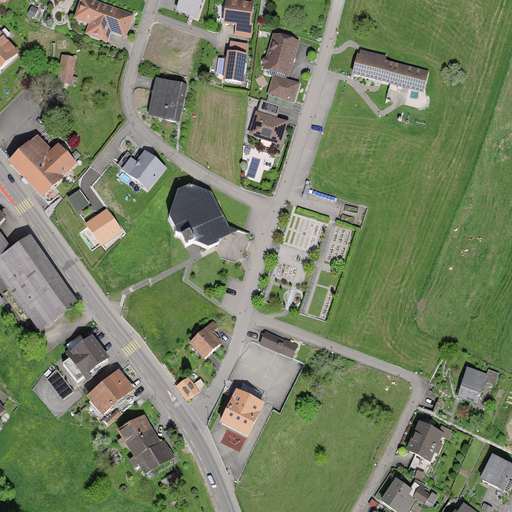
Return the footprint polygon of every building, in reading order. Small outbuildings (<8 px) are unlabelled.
[(201,0),(180,0),(177,12),(196,18),(201,0)] [(253,23),(251,23),(254,2),(242,0),(225,0),(223,23),(236,25),(234,36),(251,38),(253,23)] [(125,32),(130,18),(83,1),(76,19),(91,24),(87,34),(105,41),(110,26),(125,32)] [(32,6),(28,14),(34,17),(38,9),(32,6)] [(3,42),(6,39),(1,34),(0,34),(0,70),(16,56),(3,42)] [(264,69),(287,76),(296,45),(273,38),(267,60),(265,59),(263,61),(262,64),(263,66),(265,67),(264,69)] [(240,84),(244,58),(228,56),(227,61),(218,60),(216,74),(217,76),(225,77),(224,82),(240,84)] [(422,93),(426,74),(357,57),(352,76),(422,93)] [(57,83),(70,85),(74,60),(61,58),(57,83)] [(164,121),(175,123),(180,101),(181,101),(184,87),(156,81),(150,109),(166,113),(164,121)] [(268,95),(266,103),(275,106),(277,98),(292,103),(297,86),(280,81),(275,97),(268,95)] [(280,142),(285,124),(271,120),(275,106),(266,103),(260,101),(257,111),(264,113),(263,117),(256,115),(249,137),(260,140),(261,137),(280,142)] [(73,164),(58,149),(51,155),(43,148),(36,140),(10,166),(46,203),(50,202),(60,192),(54,186),(60,180),(59,178),(73,164)] [(149,189),(165,167),(146,153),(138,163),(133,159),(124,170),(149,189)] [(227,229),(228,228),(210,194),(189,188),(177,194),(168,221),(175,234),(174,237),(180,239),(185,248),(192,244),(192,245),(207,250),(218,245),(222,232),(227,229)] [(88,203),(79,191),(69,198),(78,211),(88,203)] [(121,231),(107,210),(87,224),(101,245),(121,231)] [(0,234),(0,276),(9,289),(15,285),(46,327),(75,306),(29,241),(11,254),(1,241),(4,239),(0,234)] [(204,360),(219,346),(209,336),(217,329),(212,324),(190,344),(204,360)] [(291,359),(296,348),(264,335),(259,346),(291,359)] [(76,384),(106,361),(90,340),(84,344),(79,337),(66,348),(73,357),(62,366),(76,384)] [(74,392),(57,369),(47,380),(62,401),(74,392)] [(461,380),(455,397),(457,398),(456,399),(477,405),(486,375),(466,369),(462,381),(461,380)] [(91,402),(102,416),(131,391),(117,375),(102,388),(104,391),(91,402)] [(187,400),(197,394),(187,381),(178,387),(187,400)] [(221,425),(246,437),(262,407),(236,394),(221,425)] [(105,420),(109,425),(121,415),(118,410),(105,420)] [(127,447),(148,434),(139,420),(118,432),(127,447)] [(420,426),(408,452),(428,462),(432,452),(437,454),(441,446),(436,444),(439,437),(446,440),(450,432),(441,428),(438,434),(420,426)] [(148,434),(127,447),(135,459),(130,462),(134,469),(140,466),(146,476),(171,460),(160,443),(155,446),(148,434)] [(511,467),(493,458),(481,482),(502,492),(511,471),(511,467)] [(171,487),(179,482),(175,474),(166,479),(171,487)] [(411,500),(413,497),(417,490),(419,487),(413,484),(409,490),(396,482),(382,503),(394,511),(395,511),(396,510),(399,511),(405,511),(413,501),(411,500)] [(425,495),(417,490),(413,497),(424,504),(426,501),(431,504),(436,498),(431,495),(430,496),(426,493),(425,495)]
